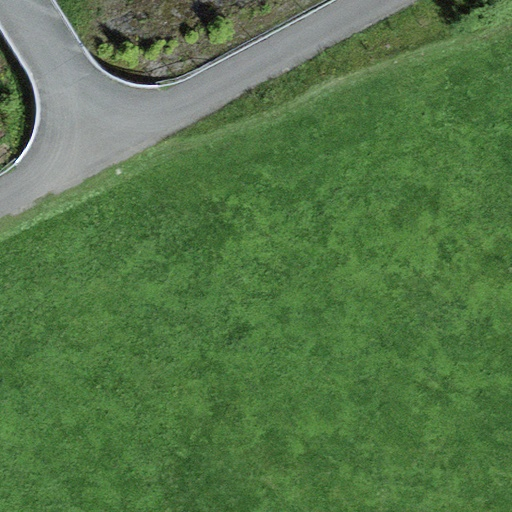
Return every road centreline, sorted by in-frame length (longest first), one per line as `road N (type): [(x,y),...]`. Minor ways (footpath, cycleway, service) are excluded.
road 1 (track): [(0,198),(373,0)]
road 2 (track): [(101,145),(3,0)]
